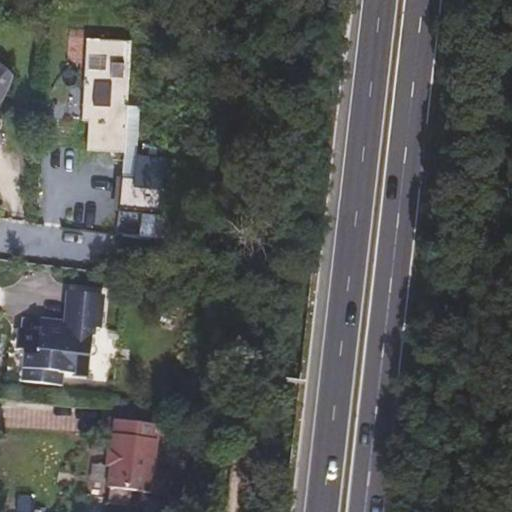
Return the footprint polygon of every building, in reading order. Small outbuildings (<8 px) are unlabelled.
[(107,72),(111,46),(90,44),(88,71),(107,72)] [(133,47),(111,46),(107,72),(88,71),(83,120),(88,121),(87,150),(122,153),(127,108),(133,47)] [(122,153),(121,178),(133,180),(136,156),(141,156),(142,144),(137,143),(140,109),(127,108),(122,153)] [(117,212),(158,216),(165,146),(142,144),(141,156),(136,156),(133,180),(121,178),(117,212)] [(66,325),(51,323),(50,330),(40,329),(34,328),(33,331),(21,330),(18,349),(27,350),(23,381),(58,385),(60,373),(71,374),(72,362),(90,364),(94,330),(100,330),(104,298),(70,294),(66,325)] [(88,375),(90,364),(72,362),(71,374),(88,375)] [(117,407),(115,423),(154,427),(155,411),(117,407)] [(113,440),(112,450),(112,454),(110,470),(108,491),(169,498),(171,475),(153,473),(156,444),(152,444),(154,427),(115,423),(106,422),(105,438),(113,440)]
